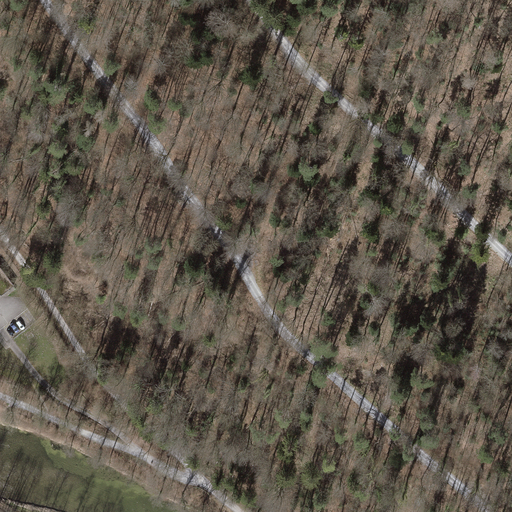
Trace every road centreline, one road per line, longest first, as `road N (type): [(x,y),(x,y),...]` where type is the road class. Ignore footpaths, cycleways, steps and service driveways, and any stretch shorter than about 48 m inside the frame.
road 1 (track): [(45,0),(163,155),(272,319),(488,511)]
road 2 (track): [(250,0),(319,86),(511,255)]
road 3 (track): [(0,230),(104,384),(198,477)]
